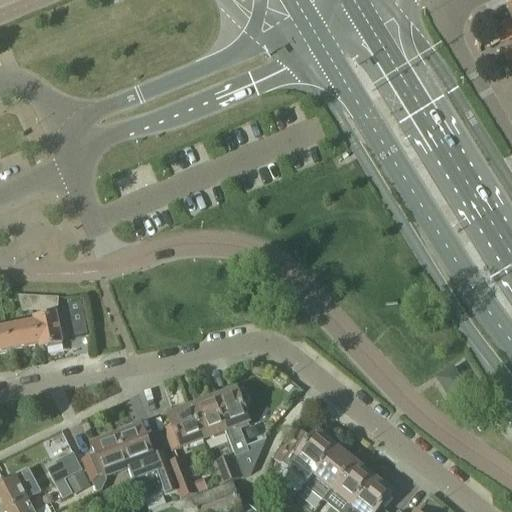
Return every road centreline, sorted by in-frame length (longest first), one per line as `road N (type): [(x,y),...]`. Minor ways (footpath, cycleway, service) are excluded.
road 1 (residential): [(511,477),(408,401),(272,259),(199,243),(116,266),(74,167)]
road 2 (residential): [(480,511),(272,351),(230,348),(0,397)]
road 3 (primary): [(321,46),(511,343)]
road 4 (residential): [(305,17),(88,115),(70,136),(74,167)]
road 5 (primary): [(511,259),(361,13)]
road 6 (residential): [(74,167),(100,137),(185,112),(298,64),(321,46)]
road 7 (residential): [(511,143),(450,38),(448,22),(465,0)]
